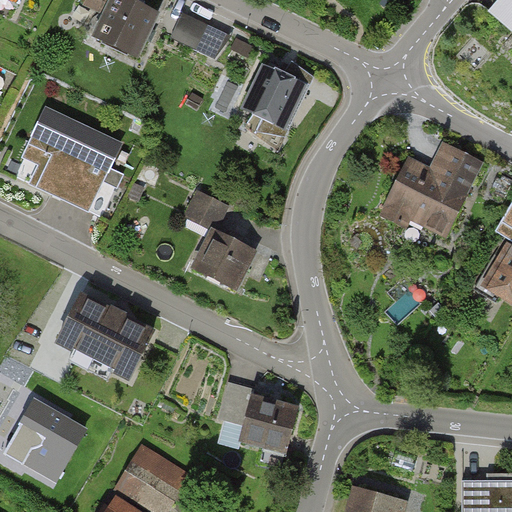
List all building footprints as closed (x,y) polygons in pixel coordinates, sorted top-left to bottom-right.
[(139,66),(161,18),(120,0),(88,0),(84,10),(105,19),(93,45),(139,66)] [(511,0),(506,0),(490,20),(511,38),(511,0)] [(233,39),(183,16),(172,42),(216,63),(233,39)] [(286,143),(315,82),(293,65),(285,79),(263,69),(242,117),(263,128),(257,139),(286,143)] [(126,147),(45,110),(21,163),(23,164),(15,181),(30,188),(29,190),(89,218),(91,214),(102,219),(114,192),(118,194),(126,177),(114,172),(126,147)] [(412,225),(449,243),(486,166),(444,146),(432,171),(411,161),(382,221),(408,234),(412,225)] [(212,233),(217,235),(230,208),(198,193),(185,220),(212,233)] [(511,207),(495,235),(511,245),(511,207)] [(191,275),(238,297),(258,255),(217,235),(212,233),(191,275)] [(480,293),(511,311),(511,249),(507,246),(480,293)] [(56,352),(132,389),(157,336),(81,300),(56,352)] [(240,450),(287,463),(301,413),(253,400),(255,392),(229,385),(219,423),(245,430),(240,450)] [(5,459),(58,489),(89,434),(36,404),(5,459)] [(115,493),(146,511),(172,511),(193,477),(143,447),(115,493)] [(397,459),(417,461),(419,449),(399,447),(397,459)] [(463,482),(462,511),(511,511),(511,476),(487,476),(487,482),(463,482)] [(346,511),(408,511),(410,507),(352,492),(346,511)] [(135,511),(116,500),(107,511),(135,511)]
